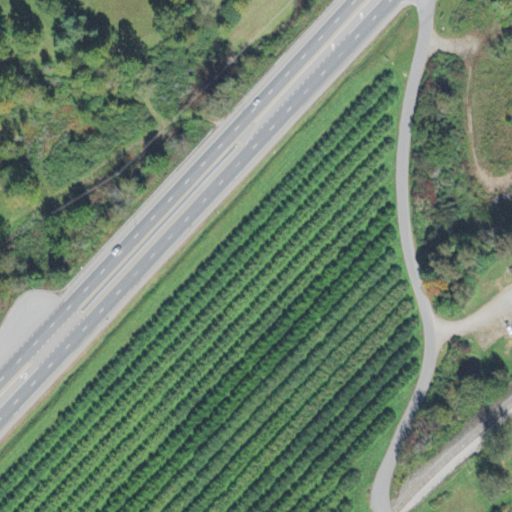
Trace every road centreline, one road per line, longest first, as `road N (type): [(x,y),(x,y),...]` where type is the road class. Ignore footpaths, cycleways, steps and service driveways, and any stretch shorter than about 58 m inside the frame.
road 1 (residential): [(381,511),(377,490),(427,349),(398,178),(419,40),(417,0)]
road 2 (trunk): [(0,414),(350,37)]
road 3 (trunk): [(309,45),(0,376)]
